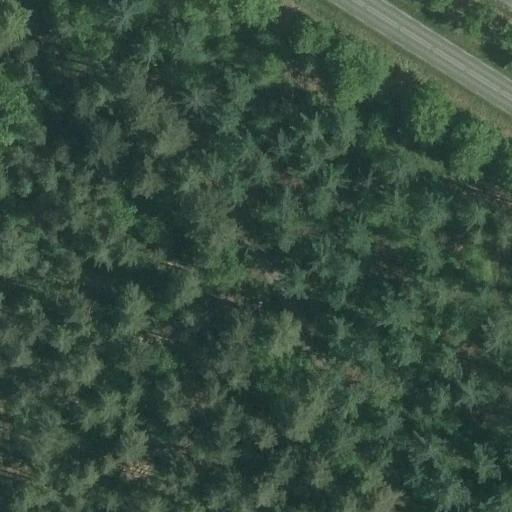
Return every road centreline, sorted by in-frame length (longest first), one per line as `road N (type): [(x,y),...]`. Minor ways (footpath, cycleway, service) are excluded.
road 1 (track): [(410,511),(111,0)]
road 2 (primary): [(511,98),(355,0)]
